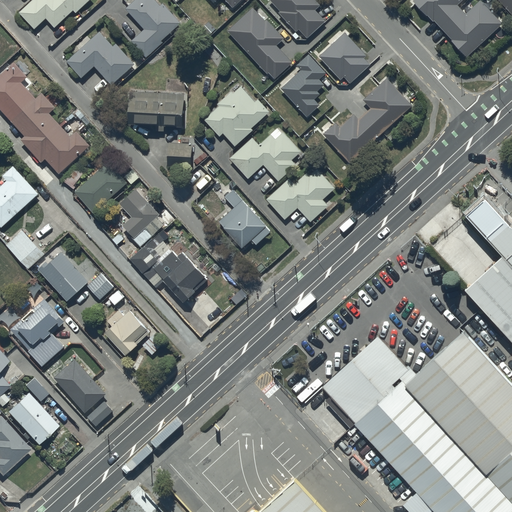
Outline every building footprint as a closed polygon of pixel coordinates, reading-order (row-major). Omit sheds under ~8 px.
[(32,0),(19,14),(36,31),(47,20),(56,29),(74,12),(77,15),(91,0),(32,0)] [(131,5),(126,10),(145,31),(132,42),(145,58),(183,25),(164,4),(162,7),(155,0),(128,0),(128,1),(131,5)] [(414,0),(413,1),(427,17),(428,16),(433,22),(434,22),(466,58),(503,26),(481,1),(466,15),(458,6),(463,0),(414,0)] [(511,0),(497,0),(511,15),(511,0)] [(100,32),(67,62),(83,80),(96,68),(113,87),(136,66),(117,45),(114,47),(100,32)] [(367,57),(345,33),(319,57),(341,81),(344,78),(351,84),(370,66),(364,59),(367,57)] [(300,71),(281,90),(307,118),(320,106),(315,100),(320,95),(318,92),(325,85),(320,80),(327,74),(309,54),(296,66),(300,71)] [(15,63),(0,76),(0,108),(25,138),(21,141),(42,165),(47,161),(60,176),(92,148),(78,132),(71,138),(51,115),(57,109),(43,93),(37,99),(23,84),(29,78),(15,63)] [(324,136),(350,165),(383,135),(385,137),(396,128),(393,125),(413,107),(387,79),(362,101),(370,110),(358,120),(354,115),(340,127),(336,123),(326,132),(324,129),(320,133),(323,136),(324,136)] [(255,102),(240,87),(233,94),(231,92),(217,105),(219,107),(204,122),(220,138),(223,135),(235,148),(253,131),(252,130),(270,112),(258,100),(255,102)] [(186,92),(131,89),(129,126),(156,127),(156,132),(172,133),(172,129),(185,130),(186,92)] [(252,138),(229,159),(248,180),(264,166),(278,182),(297,166),(292,161),(302,152),(280,127),(259,146),(252,138)] [(169,170),(193,169),(193,137),(182,137),(182,144),(169,144),(169,170)] [(110,163),(75,192),(94,214),(129,185),(110,163)] [(0,227),(2,230),(40,196),(14,166),(2,177),(7,182),(0,188),(0,227)] [(63,182),(74,190),(85,174),(74,167),(63,182)] [(289,179),(266,200),(285,221),(298,210),(310,224),(329,207),(323,201),(335,190),(317,170),(310,176),(307,174),(294,185),(289,179)] [(234,209),(220,221),(244,249),(251,243),(254,246),(255,244),(257,246),(272,233),(229,185),(224,189),(228,194),(225,198),(234,209)] [(132,218),(123,226),(133,237),(132,238),(142,248),(165,226),(158,219),(161,216),(137,190),(121,205),(132,218)] [(511,223),(484,193),(464,211),(502,253),(464,288),(511,340),(511,223)] [(448,202),(431,218),(444,232),(461,217),(448,202)] [(22,228),(6,244),(28,268),(45,252),(22,228)] [(145,247),(130,260),(144,275),(158,262),(145,247)] [(174,252),(154,269),(185,306),(198,295),(196,292),(209,282),(184,253),(179,257),(174,252)] [(47,263),(39,270),(67,302),(90,283),(63,253),(49,265),(47,263)] [(0,265),(0,299),(1,298),(0,297),(0,285),(10,276),(0,265)] [(102,274),(88,286),(101,300),(115,288),(102,274)] [(45,300),(11,330),(30,351),(29,352),(43,368),(65,348),(53,334),(66,323),(45,300)] [(114,328),(107,334),(127,357),(139,347),(138,345),(151,334),(131,311),(125,316),(120,310),(107,321),(114,328)] [(511,381),(452,319),(395,373),(511,498),(511,381)] [(154,335),(143,345),(153,356),(164,346),(154,335)] [(511,511),(511,498),(395,373),(362,337),(317,379),(440,511),(511,511)] [(0,375),(0,372),(9,363),(0,352),(0,406),(1,408),(10,400),(4,394),(11,388),(0,375)] [(76,359),(54,379),(86,414),(108,394),(76,359)] [(34,378),(25,386),(40,403),(49,395),(34,378)] [(29,394),(7,413),(25,433),(22,436),(27,441),(30,438),(38,447),(60,428),(29,394)] [(115,411),(104,400),(87,417),(98,427),(115,411)] [(0,474),(2,477),(32,451),(2,417),(0,418),(0,474)] [(324,511),(294,479),(258,511),(324,511)]
